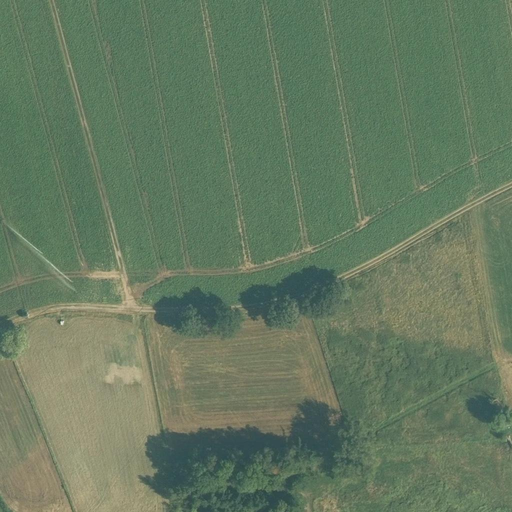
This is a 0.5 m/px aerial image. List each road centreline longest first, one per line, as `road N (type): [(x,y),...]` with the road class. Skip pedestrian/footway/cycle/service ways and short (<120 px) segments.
road 1 (track): [(0,326),(46,308),(190,310),(308,296),(511,185)]
road 2 (track): [(138,310),(167,467),(238,490),(338,492)]
